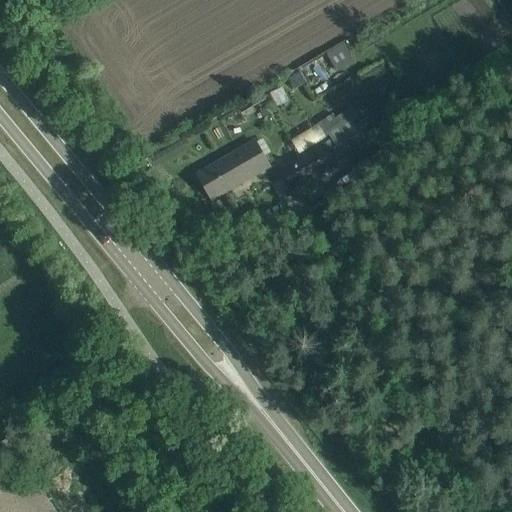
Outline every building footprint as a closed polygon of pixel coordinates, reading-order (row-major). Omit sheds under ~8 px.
[(351,116),(327,131),(338,148),(362,133),(351,116)] [(315,129),(305,136),(310,145),(321,138),(315,129)] [(255,142),(215,165),(198,175),(212,200),(269,166),(255,142)] [(338,163),(325,142),(283,168),(295,189),(338,163)] [(2,442),(0,442),(0,463),(10,457),(2,442)]
